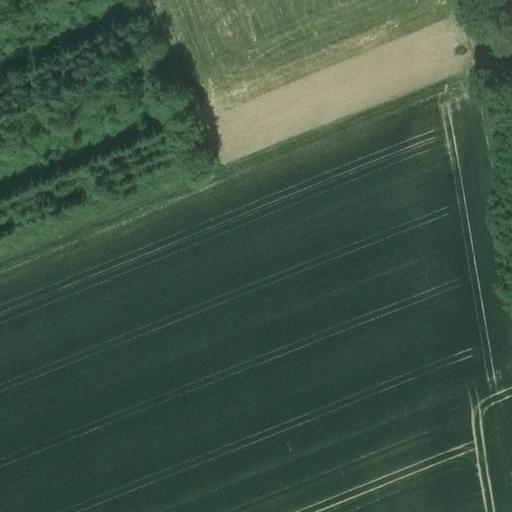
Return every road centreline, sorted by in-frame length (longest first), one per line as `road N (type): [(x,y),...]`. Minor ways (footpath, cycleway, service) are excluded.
road 1 (track): [(475,66),(0,266)]
road 2 (track): [(459,0),(490,99),(511,237)]
